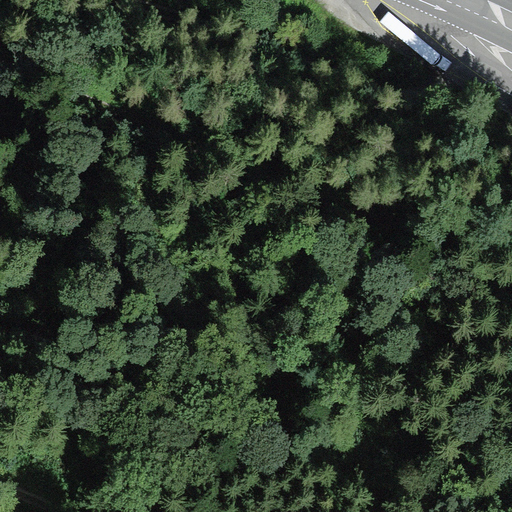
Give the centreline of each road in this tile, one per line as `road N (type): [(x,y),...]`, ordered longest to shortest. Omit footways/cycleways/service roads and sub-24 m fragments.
road 1 (track): [(0,68),(292,191),(511,261)]
road 2 (track): [(119,0),(174,11),(376,89),(430,91),(456,56)]
